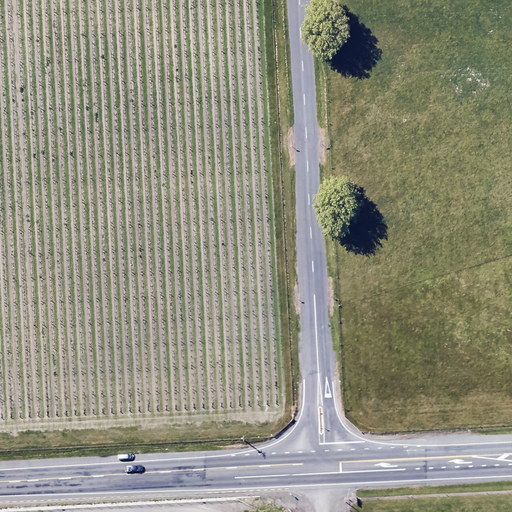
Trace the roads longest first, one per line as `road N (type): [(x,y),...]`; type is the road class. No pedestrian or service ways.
road 1 (tertiary): [(298,0),(321,465)]
road 2 (trunk): [(0,481),(321,465)]
road 3 (trunk): [(321,465),(511,455)]
